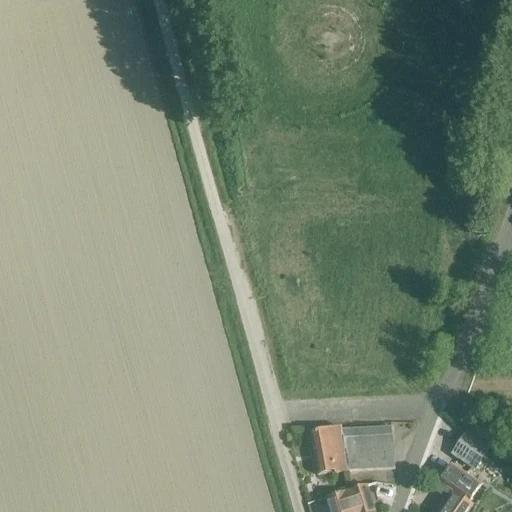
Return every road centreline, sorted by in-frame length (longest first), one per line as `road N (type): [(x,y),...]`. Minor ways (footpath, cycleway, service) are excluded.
road 1 (unclassified): [(272,412),(158,0)]
road 2 (residential): [(436,406),(459,384),(511,211)]
road 3 (residential): [(436,406),(272,412)]
